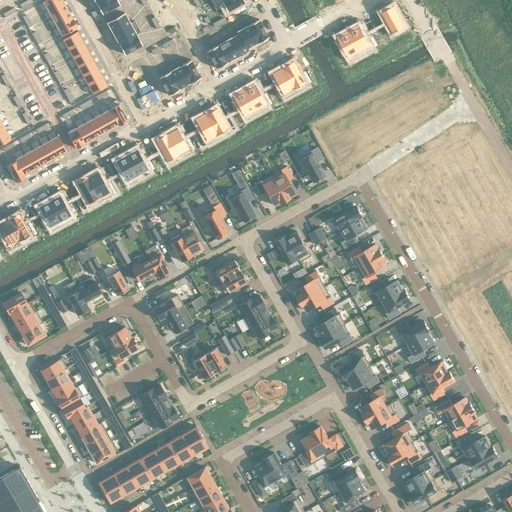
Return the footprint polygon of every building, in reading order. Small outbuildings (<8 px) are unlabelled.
[(62,0),(43,0),(42,1),(47,10),(63,1),(62,0)] [(100,0),(96,3),(102,14),(109,10),(111,13),(118,9),(116,6),(123,2),(121,0),(100,0)] [(243,0),(221,0),(217,3),(221,1),(227,11),(244,2),(243,0)] [(300,0),(309,15),(335,1),(334,0),(300,0)] [(63,1),(47,10),(52,18),(68,9),(63,1)] [(393,5),(381,12),(389,25),(383,28),(389,39),(396,36),(394,32),(405,26),(393,5)] [(68,9),(52,18),(56,27),(72,18),(68,9)] [(124,12),(107,22),(113,33),(134,21),(134,20),(130,23),(124,12)] [(56,27),(52,29),(57,38),(61,35),(77,26),(72,18),(56,27)] [(246,21),(245,21),(257,42),(268,36),(258,19),(248,25),(246,21)] [(134,21),(113,33),(118,43),(140,31),(134,21)] [(245,21),(234,27),(235,29),(247,51),(248,50),(247,48),(257,42),(245,21)] [(359,24),(348,30),(362,55),(373,50),(372,49),(377,45),(371,34),(366,37),(359,24)] [(235,29),(225,35),(237,56),(247,51),(235,29)] [(348,30),(338,36),(345,49),(339,52),(345,63),(351,60),(352,61),(362,55),(348,30)] [(140,31),(118,43),(124,54),(142,44),(136,34),(140,32),(140,31)] [(78,32),(62,41),(67,50),(83,41),(78,32)] [(225,35),(215,40),(227,62),(237,56),(225,35)] [(217,45),(206,51),(216,68),(227,62),(215,40),(214,40),(217,45)] [(83,41),(67,50),(72,58),(88,49),(83,41)] [(88,49),(72,58),(76,66),(92,57),(88,49)] [(92,57),(76,66),(81,75),(97,66),(92,57)] [(178,61),(177,61),(189,83),(200,77),(191,59),(180,65),(178,61)] [(177,61),(167,67),(179,88),(189,83),(177,61)] [(292,61),(282,67),(296,92),(306,86),(306,85),(311,82),(305,71),(299,74),(292,61)] [(97,66),(81,75),(86,84),(102,75),(97,66)] [(169,71),(158,77),(168,94),(179,88),(167,67),(169,71)] [(282,67),(271,72),(278,85),(273,88),(279,100),(285,97),(285,98),(296,92),(282,67)] [(102,75),(86,84),(91,93),(107,84),(102,75)] [(253,83),(243,88),(257,114),(267,108),(267,107),(272,104),(266,92),(260,96),(253,83)] [(243,88),(232,94),(239,107),(234,110),(240,122),(246,118),(246,120),(256,114),(257,114),(243,88)] [(116,99),(107,104),(118,125),(127,119),(116,99)] [(109,109),(101,113),(110,129),(118,125),(107,104),(106,104),(109,109)] [(205,112),(205,113),(219,138),(229,132),(229,131),(234,128),(228,117),(223,120),(216,108),(215,107),(205,112)] [(101,113),(92,118),(101,134),(110,129),(101,113)] [(195,118),(194,119),(195,119),(202,131),(196,135),(202,146),(208,143),(209,144),(219,138),(205,113),(204,113),(195,118)] [(92,118),(84,122),(93,138),(101,134),(92,118)] [(84,122),(76,127),(84,143),(93,138),(84,122)] [(76,127),(67,132),(76,148),(84,143),(76,127)] [(176,128),(165,133),(179,159),(190,153),(189,152),(195,149),(188,138),(183,141),(176,128)] [(6,129),(0,132),(0,143),(11,137),(6,129)] [(165,133),(155,139),(162,152),(156,155),(163,167),(168,163),(169,165),(179,159),(165,133)] [(57,134),(49,139),(50,141),(58,155),(66,151),(58,136),(57,134)] [(49,139),(41,144),(42,146),(50,160),(58,155),(50,141),(49,139)] [(41,144),(32,148),(41,165),(50,160),(42,146),(41,144)] [(301,160),(299,161),(303,168),(305,167),(306,169),(305,169),(307,173),(308,173),(313,181),(324,175),(319,166),(320,165),(318,162),(317,163),(317,161),(323,158),(317,147),(299,157),(301,160)] [(32,148),(24,153),(25,155),(33,169),(41,165),(32,148)] [(136,148),(125,153),(139,179),(150,173),(149,172),(155,169),(148,158),(143,161),(136,148)] [(24,153),(15,158),(16,159),(24,174),(33,169),(25,155),(24,153)] [(125,153),(115,159),(122,172),(116,175),(122,187),(128,184),(129,185),(139,179),(125,153)] [(16,159),(8,164),(16,178),(17,180),(25,176),(24,174),(16,159)] [(287,166),(271,175),(285,200),(290,197),(289,197),(295,193),(287,180),(293,177),(287,166)] [(87,176),(86,176),(101,201),(110,196),(110,197),(117,193),(109,180),(104,183),(97,171),(97,170),(96,171),(87,176)] [(255,184),(250,187),(255,197),(260,194),(261,195),(266,192),(274,205),(279,202),(280,203),(285,200),(271,175),(255,184)] [(77,181),(76,182),(76,183),(76,182),(83,195),(78,198),(84,209),(89,206),(90,207),(101,201),(86,176),(77,181)] [(210,185),(203,189),(206,195),(213,191),(210,185)] [(231,200),(229,201),(234,208),(235,207),(236,209),(238,213),(239,214),(243,221),(254,215),(249,205),(250,205),(248,202),(247,201),(253,197),(247,186),(230,196),(231,200)] [(59,194),(48,200),(62,225),(63,224),(73,219),(72,218),(78,215),(71,204),(66,207),(59,194)] [(48,200),(38,205),(45,218),(39,221),(46,233),(51,230),(52,231),(62,225),(48,200)] [(204,217),(202,218),(206,225),(208,224),(209,226),(208,226),(211,230),(216,238),(227,232),(222,223),(223,222),(221,219),(221,220),(219,217),(226,213),(220,202),(213,206),(213,208),(202,214),(204,217)] [(349,210),(334,219),(340,229),(339,229),(339,230),(362,217),(361,217),(363,216),(357,206),(349,210)] [(188,208),(183,211),(189,221),(194,218),(188,208)] [(167,210),(159,214),(162,219),(163,218),(169,215),(167,210)] [(18,213),(7,218),(7,219),(21,244),(32,238),(31,237),(37,234),(31,223),(25,226),(18,213)] [(362,217),(339,230),(345,240),(341,242),(345,248),(358,240),(355,235),(368,227),(362,217)] [(7,219),(0,222),(0,229),(4,237),(0,239),(0,242),(5,252),(10,248),(11,250),(21,244),(7,219)] [(189,224),(178,230),(191,255),(192,254),(202,248),(189,224)] [(156,231),(160,238),(162,242),(169,238),(163,227),(156,231)] [(320,227),(314,230),(321,241),(326,238),(320,227)] [(154,228),(149,231),(155,241),(160,238),(156,231),(154,228)] [(133,229),(127,232),(131,240),(137,237),(133,229)] [(180,234),(169,240),(181,261),(191,255),(178,230),(178,231),(180,234)] [(314,230),(309,233),(315,244),(321,241),(314,230)] [(297,231),(287,237),(300,261),(311,255),(307,248),(297,231)] [(285,236),(275,242),(280,250),(280,251),(281,251),(282,252),(281,253),(282,253),(288,264),(298,259),(298,258),(300,261),(287,237),(286,237),(285,236)] [(118,240),(111,244),(123,265),(130,261),(118,240)] [(359,246),(348,252),(357,268),(382,254),(379,249),(378,249),(375,244),(362,251),(359,246)] [(333,249),(327,252),(331,258),(337,255),(333,249)] [(157,250),(147,256),(159,277),(170,271),(158,250),(157,250)] [(270,251),(265,254),(268,260),(274,257),(270,251)] [(382,254),(357,268),(366,284),(377,278),(374,272),(387,265),(384,259),(385,259),(382,254)] [(338,255),(331,259),(334,263),(340,259),(338,255)] [(138,261),(130,265),(138,280),(155,271),(158,277),(159,277),(147,256),(148,260),(140,264),(138,261)] [(95,257),(90,260),(96,271),(101,268),(95,257)] [(233,259),(212,271),(218,282),(240,270),(233,259)] [(90,260),(85,263),(90,274),(96,271),(90,260)] [(211,261),(201,267),(204,272),(214,266),(211,261)] [(304,267),(293,273),(296,279),(307,273),(304,267)] [(118,270),(107,276),(117,294),(122,291),(123,292),(127,290),(126,289),(128,288),(118,270)] [(240,270),(218,282),(224,293),(241,283),(246,281),(245,279),(246,279),(244,274),(242,275),(240,270)] [(308,282),(295,290),(298,295),(297,296),(300,301),(325,286),(316,271),(305,277),(308,282)] [(40,275),(32,279),(35,284),(43,279),(40,275)] [(372,287),(371,287),(375,293),(381,302),(380,302),(380,303),(403,290),(397,279),(385,286),(382,281),(372,287)] [(77,287),(76,287),(88,308),(85,302),(101,292),(95,281),(79,290),(77,287)] [(42,284),(37,287),(41,295),(46,292),(42,284)] [(325,286),(300,301),(302,306),(303,305),(307,311),(320,303),(323,309),(334,302),(325,286)] [(76,287),(65,293),(77,314),(88,308),(76,287)] [(164,287),(153,293),(156,298),(167,293),(164,287)] [(403,290),(380,303),(389,319),(400,312),(397,307),(411,299),(405,289),(404,290),(403,290)] [(24,290),(2,303),(8,313),(30,301),(24,290)] [(359,292),(354,294),(358,305),(364,302),(359,292)] [(57,293),(53,296),(56,302),(61,299),(58,293),(57,293)] [(230,293),(209,305),(213,312),(223,306),(234,300),(230,293)] [(177,294),(152,308),(159,319),(183,305),(177,294)] [(251,298),(240,304),(246,315),(242,317),(243,317),(264,305),(258,294),(251,298)] [(201,296),(190,302),(195,309),(205,303),(201,296)] [(49,297),(44,300),(47,305),(52,302),(49,297)] [(61,299),(56,302),(62,312),(67,309),(61,299)] [(234,300),(223,306),(227,311),(237,305),(234,300)] [(30,301),(8,313),(8,314),(9,314),(15,323),(36,311),(30,301)] [(52,302),(47,305),(50,310),(55,307),(52,302)] [(183,305),(159,319),(165,316),(174,332),(186,326),(176,309),(183,305)] [(264,305),(243,317),(249,328),(270,316),(270,315),(269,315),(264,306),(264,305)] [(327,320),(315,327),(321,337),(345,323),(339,313),(338,313),(337,311),(335,308),(324,314),(327,320)] [(36,311),(15,323),(21,334),(42,321),(36,311)] [(270,316),(249,328),(253,335),(255,339),(258,337),(259,337),(270,331),(270,330),(276,326),(270,316)] [(61,318),(56,321),(61,330),(66,327),(67,327),(61,318)] [(407,323),(397,329),(405,344),(404,345),(404,346),(429,332),(429,331),(428,331),(430,330),(424,320),(411,328),(410,328),(407,323)] [(42,321),(21,334),(27,345),(45,334),(39,324),(43,322),(42,321)] [(202,321),(192,327),(195,332),(205,326),(202,321)] [(321,338),(320,338),(326,348),(335,343),(335,344),(335,343),(337,342),(337,343),(337,342),(338,341),(339,341),(342,346),(353,340),(344,324),(346,324),(345,323),(321,337),(321,338)] [(125,326),(105,338),(111,348),(107,350),(132,337),(131,336),(125,326)] [(429,332),(404,346),(410,355),(408,357),(411,363),(426,354),(423,349),(435,342),(429,332)] [(187,337),(182,340),(186,346),(196,340),(195,339),(192,334),(187,337)] [(237,334),(232,337),(238,348),(243,345),(237,334)] [(224,335),(217,339),(219,341),(226,355),(233,351),(227,340),(224,335)] [(132,337),(107,350),(117,366),(125,362),(122,357),(138,347),(132,337)] [(227,340),(233,351),(238,348),(232,337),(227,340)] [(74,347),(69,350),(72,356),(77,353),(74,347)] [(202,350),(214,372),(225,365),(221,358),(215,347),(214,348),(204,353),(202,350)] [(81,351),(81,352),(87,362),(92,359),(86,349),(81,351)] [(96,349),(89,353),(92,359),(95,358),(99,355),(96,349)] [(349,364),(340,369),(346,379),(347,378),(370,365),(361,349),(350,356),(353,361),(351,362),(350,362),(351,363),(349,363),(348,363),(349,364)] [(198,352),(191,356),(203,378),(205,377),(205,378),(210,376),(209,375),(214,372),(202,350),(201,350),(198,352)] [(61,357),(39,370),(45,379),(67,367),(61,357)] [(87,362),(96,378),(103,374),(104,373),(95,358),(92,359),(87,362)] [(426,362),(416,368),(419,374),(421,373),(424,378),(427,382),(424,383),(425,384),(448,371),(442,360),(430,367),(426,362)] [(82,361),(77,364),(81,371),(86,368),(82,361)] [(370,365),(347,378),(353,389),(365,382),(368,387),(379,381),(376,375),(375,375),(370,366),(370,365)] [(67,367),(45,379),(50,389),(69,378),(63,369),(67,367)] [(86,368),(81,371),(85,378),(90,375),(86,368)] [(448,371),(425,384),(434,400),(445,393),(441,388),(455,380),(449,370),(448,371)] [(69,378),(50,389),(56,398),(55,398),(55,399),(77,386),(77,385),(74,387),(69,378)] [(93,380),(88,383),(91,389),(97,386),(93,380)] [(141,395),(138,397),(144,408),(166,396),(159,384),(153,388),(152,388),(141,394),(141,395)] [(77,386),(55,399),(61,408),(83,395),(77,386)] [(97,386),(91,389),(95,395),(100,392),(97,386)] [(373,400),(360,407),(363,413),(362,413),(365,418),(390,404),(390,403),(386,405),(381,396),(384,394),(381,388),(370,394),(373,400)] [(83,395),(61,408),(66,417),(87,405),(85,406),(80,397),(83,396),(83,395)] [(166,396),(144,408),(150,418),(171,406),(165,396),(166,396)] [(449,399),(434,407),(438,413),(441,412),(441,411),(447,421),(472,407),(469,402),(468,402),(465,397),(453,404),(449,399)] [(105,400),(99,404),(102,409),(108,406),(105,400)] [(390,404),(365,418),(368,423),(369,423),(372,428),(385,420),(388,426),(399,420),(390,404)] [(87,405),(66,417),(66,418),(69,416),(74,425),(92,415),(87,405)] [(171,406),(150,418),(156,429),(160,427),(171,421),(171,420),(178,416),(171,405),(171,406)] [(108,406),(102,409),(105,414),(111,411),(108,406)] [(472,407),(447,421),(456,437),(467,431),(464,425),(477,417),(474,412),(475,412),(472,407)] [(416,408),(411,411),(414,416),(419,413),(416,408)] [(427,409),(419,413),(423,419),(430,415),(427,409)] [(92,415),(74,425),(79,434),(101,422),(97,424),(92,415)] [(116,419),(110,422),(114,428),(119,425),(116,419)] [(101,422),(79,434),(85,444),(106,431),(101,422)] [(396,436),(383,444),(389,454),(414,440),(408,430),(411,428),(408,422),(393,431),(396,436)] [(119,425),(114,428),(117,434),(123,431),(119,425)] [(195,426),(181,434),(187,444),(201,436),(195,426)] [(321,426),(311,432),(324,456),(343,445),(336,434),(328,438),(321,426)] [(106,431),(85,444),(90,453),(112,441),(106,431)] [(307,450),(299,455),(306,467),(324,456),(311,432),(310,432),(311,434),(301,439),(307,450)] [(181,434),(167,442),(173,452),(187,444),(181,434)] [(470,437),(459,443),(462,449),(464,448),(470,457),(469,458),(491,446),(485,435),(473,442),(470,437)] [(201,436),(187,444),(193,455),(208,447),(201,436)] [(127,439),(121,442),(126,449),(131,446),(127,439)] [(390,455),(388,455),(394,465),(403,460),(403,461),(404,461),(403,460),(405,459),(405,460),(406,459),(405,459),(407,458),(410,463),(421,457),(413,441),(414,441),(414,440),(389,454),(390,455)] [(112,441),(90,453),(96,463),(117,451),(112,441)] [(167,442),(153,450),(159,460),(173,452),(167,442)] [(187,444),(173,452),(179,463),(193,455),(187,444)] [(491,446),(469,458),(475,469),(487,462),(487,463),(487,462),(489,461),(490,461),(489,461),(498,456),(492,446),(491,446)] [(352,447),(344,451),(347,459),(356,455),(352,447)] [(153,450),(139,458),(146,468),(159,460),(153,450)] [(173,452),(159,460),(165,471),(179,463),(173,452)] [(275,452),(264,458),(276,479),(289,472),(291,475),(296,472),(290,460),(282,465),(275,452)] [(139,458),(126,466),(132,476),(146,468),(139,458)] [(261,477),(253,481),(262,497),(267,494),(263,487),(276,479),(264,458),(265,460),(255,466),(261,477)] [(159,460),(146,468),(152,479),(165,471),(159,460)] [(416,475),(404,482),(410,492),(428,482),(434,478),(429,468),(431,467),(427,461),(413,469),(416,475)] [(456,465),(451,468),(457,479),(463,476),(456,465)] [(126,466),(112,474),(118,484),(132,476),(126,466)] [(204,466),(186,477),(192,487),(189,489),(210,477),(204,466)] [(0,511),(44,511),(19,467),(0,477),(0,511)] [(338,467),(326,474),(330,480),(333,478),(340,490),(337,492),(361,479),(355,468),(343,475),(338,467)] [(146,468),(132,476),(138,487),(152,479),(146,468)] [(451,468),(445,471),(452,482),(457,479),(451,468)] [(112,474),(97,482),(103,492),(118,484),(112,474)] [(132,476),(118,484),(124,495),(138,487),(132,476)] [(210,477),(189,489),(195,500),(216,487),(210,477)] [(410,493),(409,493),(415,503),(424,498),(424,499),(424,498),(426,497),(426,498),(426,497),(439,489),(433,479),(435,479),(434,478),(428,482),(410,492),(410,493)] [(361,479),(337,492),(345,506),(341,508),(343,511),(345,511),(359,504),(355,496),(366,490),(360,480),(362,479),(361,479)] [(118,484),(103,492),(109,503),(124,495),(118,484)] [(216,487),(195,500),(201,510),(222,498),(216,487)] [(157,492),(152,495),(155,501),(160,498),(157,492)] [(286,508),(278,511),(303,511),(304,511),(294,493),(282,500),(286,508)] [(506,505),(501,508),(502,511),(510,511),(510,510),(511,508),(511,494),(503,500),(506,505)] [(222,498),(201,510),(201,511),(221,511),(229,508),(228,508),(222,498)]
